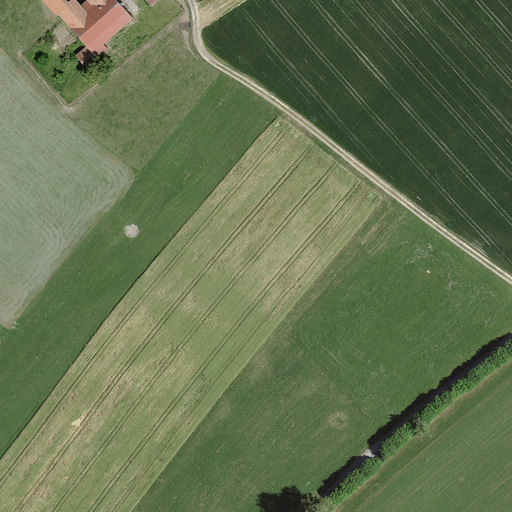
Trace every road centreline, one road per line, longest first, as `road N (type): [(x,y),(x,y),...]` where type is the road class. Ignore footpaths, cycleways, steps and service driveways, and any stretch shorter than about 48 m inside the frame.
road 1 (track): [(511,282),(200,51),(190,0)]
road 2 (residential): [(309,511),(511,339)]
